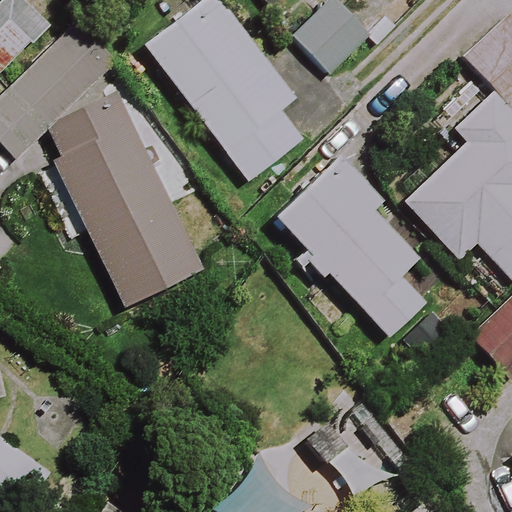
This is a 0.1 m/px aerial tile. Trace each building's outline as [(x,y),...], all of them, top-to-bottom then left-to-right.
[(0,69),(43,31),(15,0),(2,0),(0,2),(0,69)] [(290,102),(211,0),(200,0),(139,47),(244,184),(297,143),(275,113),(290,102)] [(365,38),(329,0),(326,0),(288,37),(325,76),(365,38)] [(511,23),(505,16),(459,59),(511,115),(511,23)] [(63,113),(106,68),(62,27),(0,92),(0,149),(15,164),(39,139),(118,310),(198,273),(114,90),(63,113)] [(511,121),(486,94),(442,137),(456,151),(400,204),(454,261),(473,243),(510,283),(511,280),(511,121)] [(373,204),(331,161),(269,222),(385,340),(420,306),(393,279),(412,260),(365,212),(373,204)] [(511,374),(511,299),(468,338),(505,380),(511,374)] [(18,511),(45,477),(0,442),(0,509),(3,511),(18,511)]
